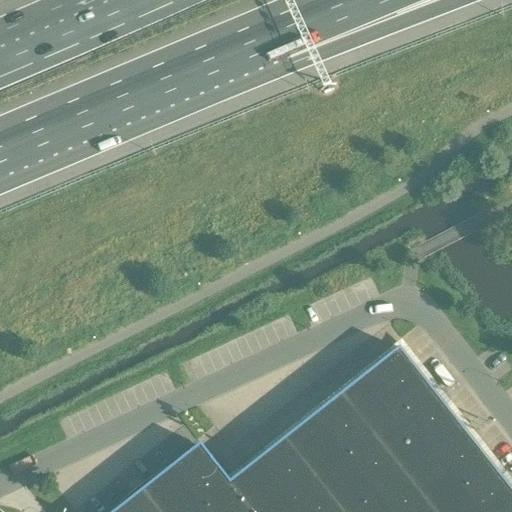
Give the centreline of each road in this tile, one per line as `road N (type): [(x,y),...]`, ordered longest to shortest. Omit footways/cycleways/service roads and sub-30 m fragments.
road 1 (residential): [(511,412),(409,299),(19,477)]
road 2 (motorway): [(0,147),(275,32)]
road 3 (motorway): [(144,0),(0,62)]
road 4 (motorway): [(275,32),(395,0)]
